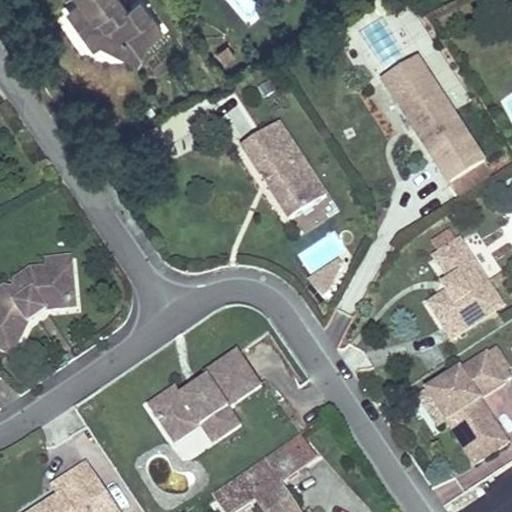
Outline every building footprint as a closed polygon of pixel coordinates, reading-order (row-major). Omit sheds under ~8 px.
[(80,0),(87,10),(94,3),(136,25),(149,2),(151,0),(80,0)] [(388,60),(400,80),(433,59),(421,39),(388,60)] [(486,143),(433,59),(400,80),(453,164),(486,143)] [(277,86),(238,110),(287,189),(326,165),(277,86)] [(507,286),(466,217),(435,236),(451,261),(444,266),(449,274),(430,285),(450,320),(507,286)] [(70,250),(71,233),(49,231),(47,243),(47,248),(70,250)] [(28,291),(43,280),(67,283),(70,250),(47,248),(47,243),(28,241),(0,260),(0,322),(8,327),(28,291)] [(340,248),(338,245),(308,264),(319,281),(326,276),(340,248)] [(508,429),(481,384),(508,368),(488,337),(434,371),(451,398),(444,402),(474,451),(508,429)] [(245,420),(231,397),(260,381),(236,341),(200,362),(203,367),(178,381),(174,374),(144,392),(163,426),(190,411),(205,411),(219,435),(245,420)] [(451,398),(434,371),(426,375),(444,402),(451,398)] [(190,411),(163,426),(169,436),(200,419),(212,439),(219,435),(205,411),(190,411)] [(299,428),(215,480),(231,506),(256,491),(315,453),(299,428)] [(102,511),(112,506),(76,449),(42,470),(51,486),(9,511),(102,511)] [(283,474),(256,491),(269,511),(293,511),(303,506),(283,474)]
